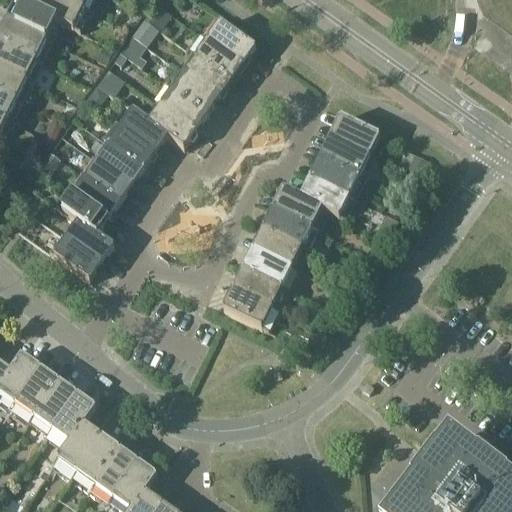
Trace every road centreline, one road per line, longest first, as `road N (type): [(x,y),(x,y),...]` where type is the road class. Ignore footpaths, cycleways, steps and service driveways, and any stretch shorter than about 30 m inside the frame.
road 1 (residential): [(144,265),(193,285),(207,275),(260,175),(283,170),(316,110),(267,85),(198,177),(178,184),(142,242)]
road 2 (residential): [(288,418),(349,357),(504,143)]
road 3 (tertiary): [(305,0),(504,143)]
road 4 (residential): [(201,429),(165,416),(84,352)]
